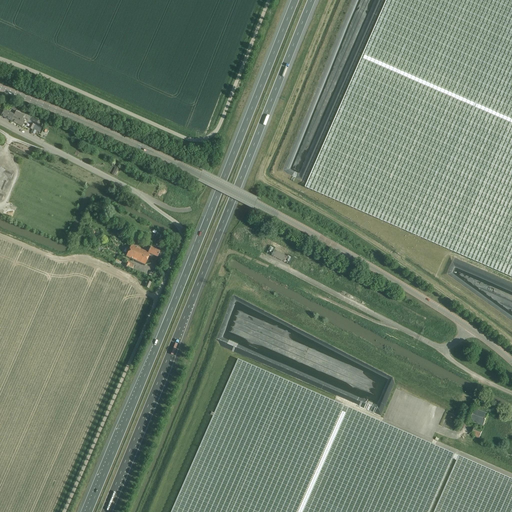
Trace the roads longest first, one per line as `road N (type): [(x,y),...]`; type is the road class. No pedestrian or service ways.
road 1 (motorway): [(104,511),(311,0)]
road 2 (motorway): [(295,0),(88,511)]
road 3 (unclassified): [(467,328),(280,215),(0,87)]
road 4 (unclassified): [(64,511),(182,233),(141,196),(0,123)]
road 5 (track): [(511,322),(475,293),(286,191),(277,178),(279,146),(339,0)]
road 6 (unclassified): [(0,59),(185,138),(204,139),(220,123),(269,0)]
road 7 (unclassified): [(440,349),(244,248)]
